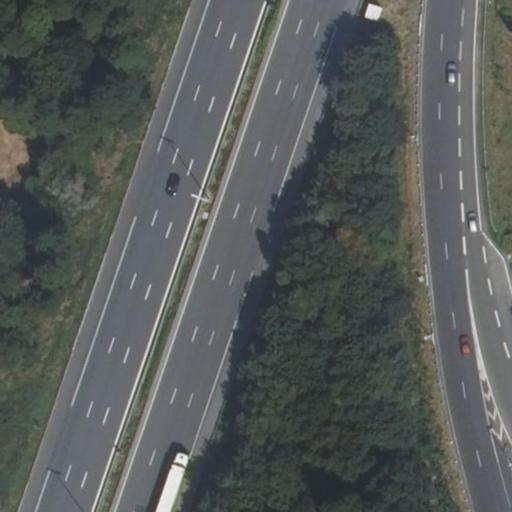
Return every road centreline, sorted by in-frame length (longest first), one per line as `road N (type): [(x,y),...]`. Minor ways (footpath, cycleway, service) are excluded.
road 1 (motorway): [(239,0),(64,511)]
road 2 (motorway): [(148,511),(321,0)]
road 3 (motorway): [(461,268),(449,110),(451,0)]
road 4 (motorway): [(494,511),(455,325),(461,268)]
road 5 (motorway): [(511,411),(478,292),(461,268)]
